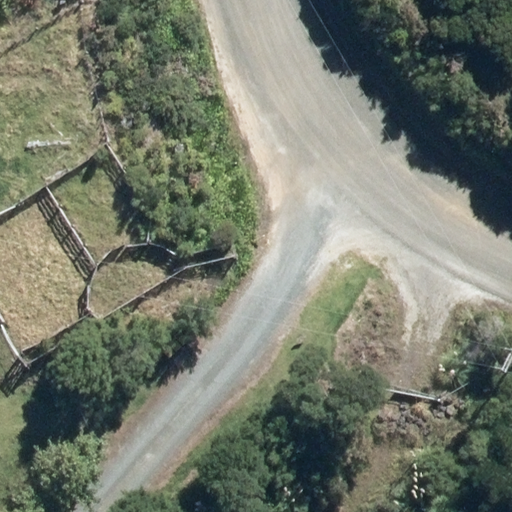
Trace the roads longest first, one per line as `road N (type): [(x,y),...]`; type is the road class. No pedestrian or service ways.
road 1 (unknown): [(7,511),(270,195),(331,136)]
road 2 (unclassified): [(511,267),(403,201),(331,136),(265,0)]
